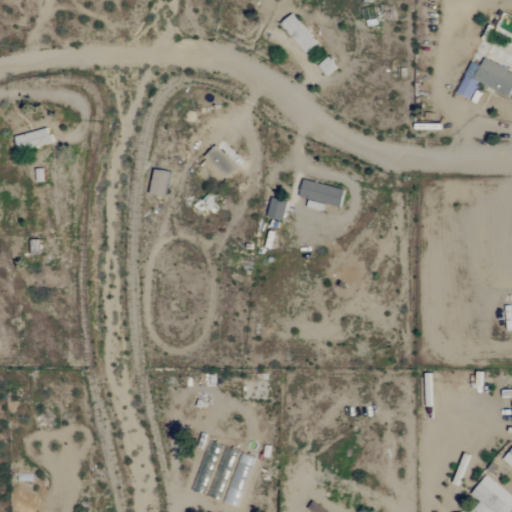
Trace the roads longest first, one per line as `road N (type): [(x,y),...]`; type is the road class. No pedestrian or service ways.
road 1 (residential): [(511,161),(397,163),(220,60),(25,57),(0,69)]
road 2 (track): [(470,162),(445,100),(440,50),(452,0)]
road 3 (track): [(445,511),(466,466),(457,452),(442,455),(426,511)]
road 4 (track): [(0,91),(78,101),(85,119),(80,134),(66,140)]
